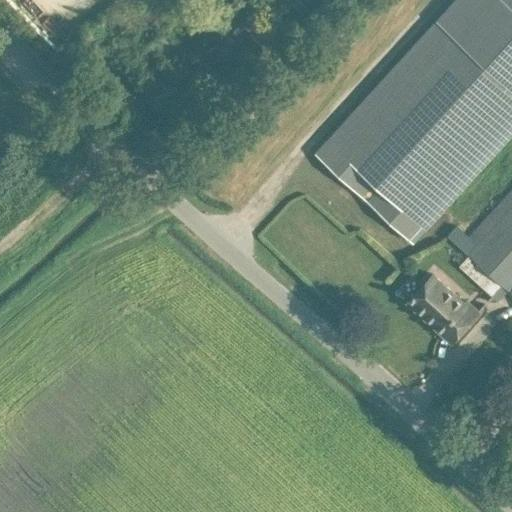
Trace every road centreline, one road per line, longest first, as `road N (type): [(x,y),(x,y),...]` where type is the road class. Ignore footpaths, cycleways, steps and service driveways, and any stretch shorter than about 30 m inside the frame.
road 1 (unclassified): [(511,507),(145,172),(0,28)]
road 2 (unknown): [(145,172),(337,0)]
